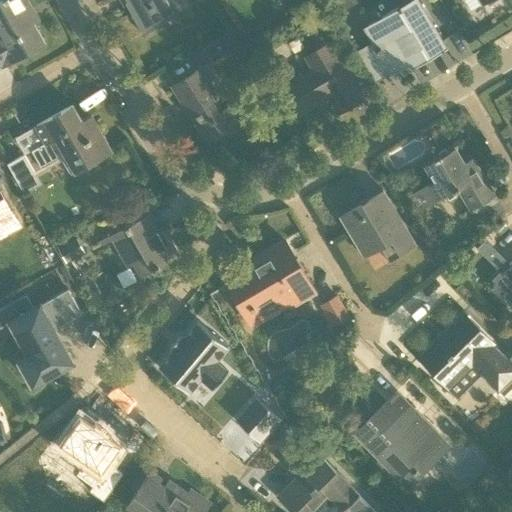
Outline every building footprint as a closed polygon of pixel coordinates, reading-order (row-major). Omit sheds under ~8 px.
[(0,24),(5,33),(0,35),(0,68),(44,43),(26,12),(32,8),(26,0),(3,0),(0,2),(0,24)] [(166,0),(123,0),(143,35),(175,17),(166,0)] [(336,17),(345,11),(338,0),(334,0),(328,4),(336,17)] [(381,0),(356,16),(362,25),(389,7),(383,0),(381,0)] [(412,69),(428,59),(447,48),(418,0),(409,0),(365,27),(378,48),(375,50),(378,55),(381,54),(385,60),(371,69),(379,81),(392,73),(393,74),(409,64),(412,69)] [(307,37),(326,26),(319,13),(300,24),(307,37)] [(202,49),(210,63),(236,47),(227,33),(202,49)] [(314,70),(285,87),(300,113),(329,95),(339,112),(361,99),(328,44),(306,57),(314,70)] [(248,123),(235,102),(225,108),(200,68),(172,86),(207,140),(222,131),(225,137),(248,123)] [(86,128),(82,121),(73,105),(36,126),(45,143),(31,150),(42,168),(65,155),(74,172),(112,151),(96,123),(86,128)] [(458,188),(471,210),(494,196),(472,158),(463,163),(454,148),(441,155),(440,154),(424,164),(434,180),(429,183),(439,200),(458,188)] [(18,181),(27,176),(35,172),(24,154),(8,164),(18,181)] [(370,202),(368,199),(340,216),(365,258),(380,248),(389,263),(417,247),(383,190),(381,191),(383,194),(370,202)] [(0,232),(2,236),(20,227),(0,191),(0,232)] [(125,250),(141,278),(179,256),(171,242),(165,245),(147,214),(100,241),(102,245),(112,240),(120,253),(125,250)] [(495,269),(506,260),(486,237),(476,245),(495,269)] [(76,238),(67,243),(64,239),(55,244),(65,263),(84,253),(76,238)] [(296,304),(315,292),(285,241),(261,254),(265,261),(227,284),(244,314),(287,289),(296,304)] [(511,264),(492,284),(511,304),(511,264)] [(60,322),(80,310),(67,287),(25,311),(32,325),(25,329),(36,349),(27,354),(39,377),(79,354),(60,322)] [(335,326),(350,318),(337,295),(322,304),(335,326)] [(436,345),(434,342),(418,357),(449,388),(472,365),(498,391),(511,377),(511,363),(493,345),(494,344),(463,313),(448,328),(450,331),(436,345)] [(193,336),(190,333),(175,350),(178,353),(166,368),(197,393),(208,379),(220,390),(236,371),(223,361),(235,347),(205,322),(193,336)] [(370,423),(367,421),(354,433),(404,484),(447,442),(397,391),(375,413),(377,416),(370,423)] [(238,425),(262,446),(283,421),(258,400),(238,425)] [(80,417),(59,446),(84,464),(76,475),(92,487),(89,491),(104,502),(124,475),(110,465),(122,447),(108,437),(110,434),(98,425),(96,428),(80,417)] [(291,511),(375,511),(319,454),(318,456),(320,459),(295,484),(292,481),(277,496),(291,511)] [(188,489),(186,492),(170,481),(165,489),(158,484),(162,479),(150,471),(127,505),(136,511),(204,511),(209,505),(211,506),(212,505),(188,489)]
